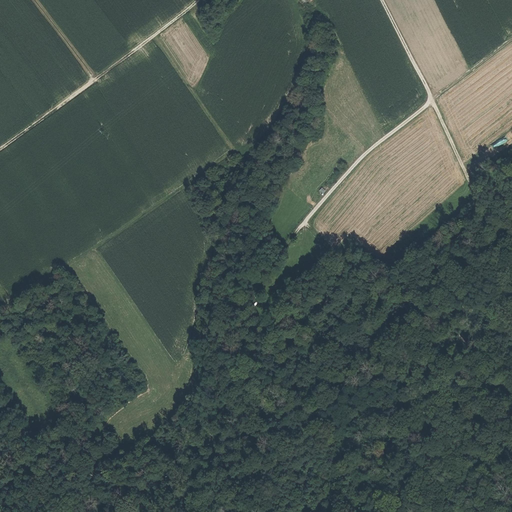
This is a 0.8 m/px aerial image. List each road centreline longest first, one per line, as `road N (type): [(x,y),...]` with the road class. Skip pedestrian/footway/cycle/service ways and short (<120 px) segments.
road 1 (track): [(0,315),(236,154),(155,34)]
road 2 (track): [(511,40),(358,158),(256,276)]
road 3 (track): [(477,196),(383,0)]
road 4 (track): [(98,77),(200,0)]
road 5 (track): [(0,148),(98,77)]
